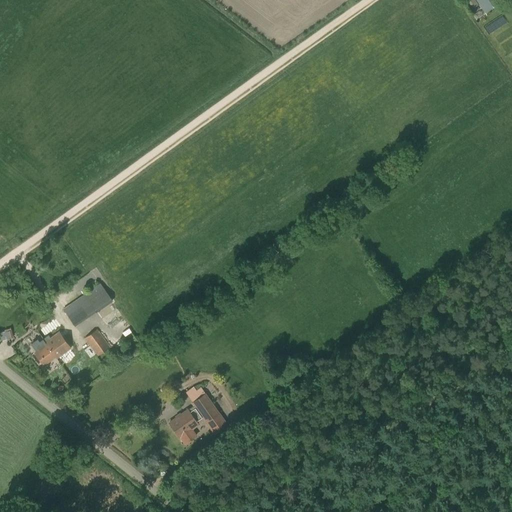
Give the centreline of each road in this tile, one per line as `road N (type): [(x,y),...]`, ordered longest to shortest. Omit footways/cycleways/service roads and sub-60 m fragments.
road 1 (track): [(366,0),(0,264)]
road 2 (track): [(98,443),(171,412),(173,394),(199,378),(217,381),(242,419),(150,486)]
road 3 (unclassified): [(181,511),(0,366)]
road 4 (track): [(371,511),(511,426)]
